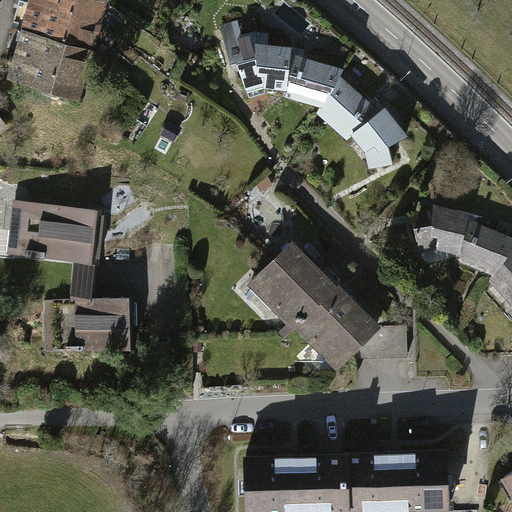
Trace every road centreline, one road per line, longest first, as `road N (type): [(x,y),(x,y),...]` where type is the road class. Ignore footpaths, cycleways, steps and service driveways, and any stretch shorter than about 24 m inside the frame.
road 1 (residential): [(175,414),(511,400)]
road 2 (secondary): [(511,148),(352,0)]
road 3 (residential): [(0,425),(175,414)]
